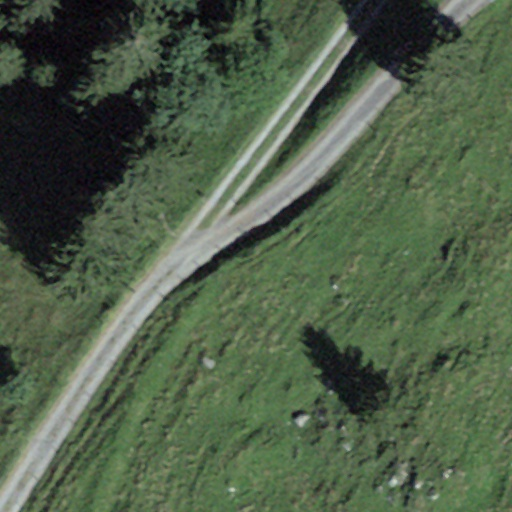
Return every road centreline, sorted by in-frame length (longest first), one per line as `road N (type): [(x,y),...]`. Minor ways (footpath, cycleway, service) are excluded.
road 1 (track): [(363,0),(0,511)]
road 2 (track): [(167,268),(323,162),(472,0)]
